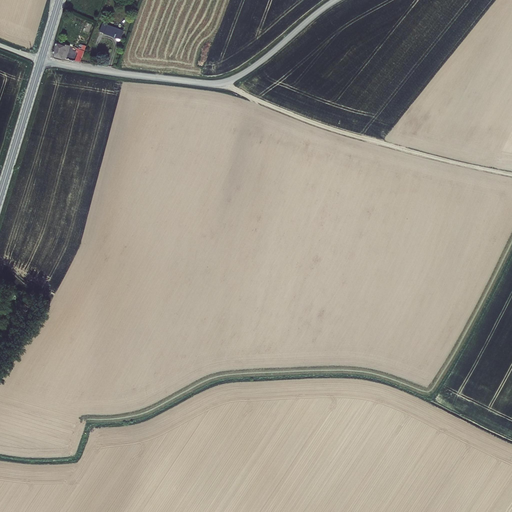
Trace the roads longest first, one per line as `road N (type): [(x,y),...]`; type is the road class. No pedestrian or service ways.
road 1 (track): [(511,174),(317,123),(223,81)]
road 2 (unclassified): [(41,59),(223,81)]
road 3 (primary): [(0,195),(41,59)]
road 4 (residential): [(336,0),(223,81)]
